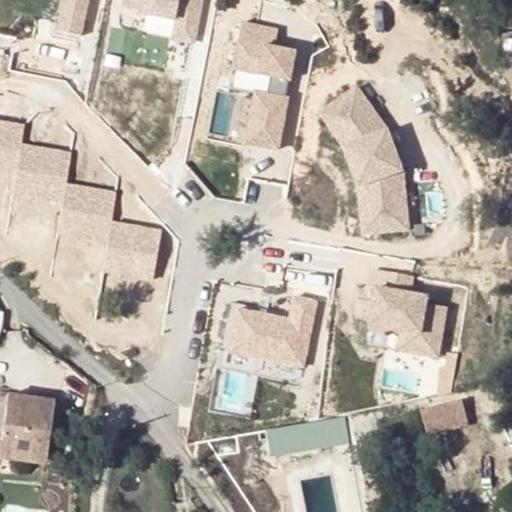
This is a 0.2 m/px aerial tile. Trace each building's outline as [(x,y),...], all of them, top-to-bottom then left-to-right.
[(59,0),(53,30),(78,36),(86,0),(59,0)] [(198,0),(120,0),(119,6),(136,8),(136,11),(176,16),(174,34),(194,37),(198,0)] [(273,48),(276,29),(239,23),(226,88),(252,93),(242,143),(276,150),(286,98),(284,98),(278,97),(280,87),(286,88),(293,52),(273,48)] [(286,88),(280,87),(278,97),(284,98),(286,88)] [(355,88),(319,114),(343,148),(358,188),(362,233),(407,228),(400,169),(386,130),(355,88)] [(411,275),(372,268),(369,286),(375,287),(369,324),(400,329),(420,333),(416,352),(436,356),(444,306),(424,303),(426,296),(408,293),(411,275)] [(298,366),(314,301),(292,295),(287,318),(235,305),(224,348),(298,366)] [(420,333),(400,329),(396,349),(416,352),(420,333)] [(0,457),(22,460),(23,453),(45,456),(53,400),(6,393),(4,400),(0,428),(0,457)] [(425,409),(432,437),(473,426),(465,399),(425,409)] [(340,438),(296,446),(299,462),(343,453),(340,438)] [(23,453),(22,460),(44,464),(45,456),(23,453)]
